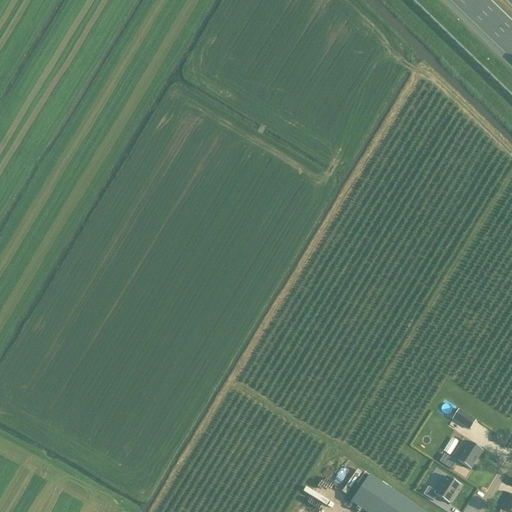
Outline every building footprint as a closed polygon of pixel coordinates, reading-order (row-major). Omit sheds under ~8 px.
[(459,410),(452,420),(469,430),(475,421),(459,410)] [(444,451),(451,455),(459,441),(452,437),(444,451)] [(465,448),(459,445),(451,458),(444,454),(439,462),(452,470),(458,462),(470,470),(482,451),(469,442),(465,448)] [(364,511),(421,511),(369,476),(351,503),(364,511)] [(447,504),(459,485),(445,477),(435,492),(427,487),(422,495),(432,501),(435,496),(447,504)]
